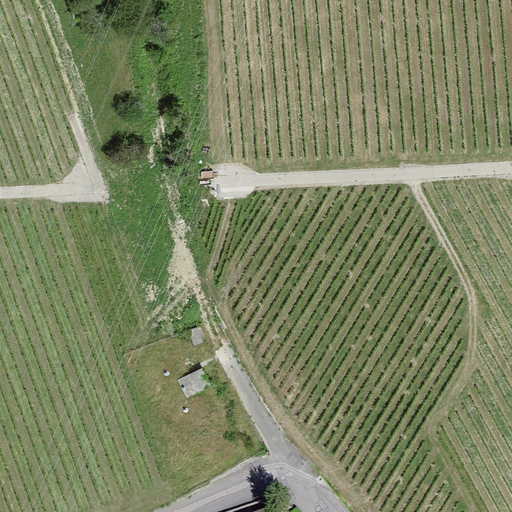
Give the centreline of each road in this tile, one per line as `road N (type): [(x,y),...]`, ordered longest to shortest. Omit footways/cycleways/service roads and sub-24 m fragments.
road 1 (track): [(511,158),(229,177)]
road 2 (residential): [(167,511),(291,459),(325,511)]
